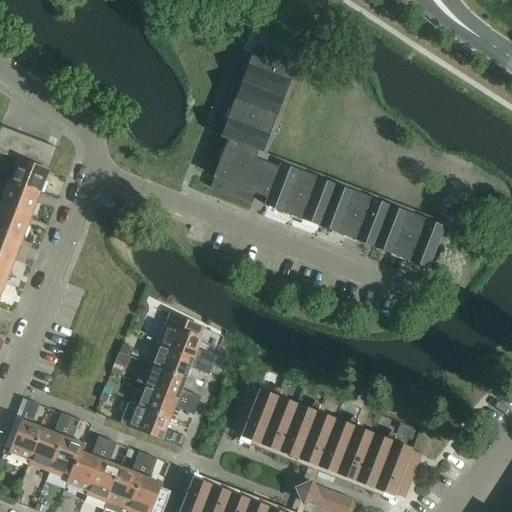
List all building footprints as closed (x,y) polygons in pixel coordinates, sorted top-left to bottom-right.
[(215,177),(211,189),(252,204),(256,193),(258,194),(259,189),(270,193),(266,205),(282,211),(284,212),(301,218),(302,219),(319,225),(320,226),(338,232),(338,233),(356,239),(357,240),(374,246),(375,246),(393,254),(411,260),(411,261),(429,268),(430,268),(445,229),(426,222),(408,215),(390,208),(389,207),(372,201),(371,200),(353,194),(353,193),(335,187),(334,186),(317,180),(316,179),(299,173),(297,172),(281,165),(279,170),(254,160),(257,151),(261,153),(272,125),(282,98),(292,71),(293,71),(303,44),(264,29),(253,56),(243,83),(232,110),(222,137),(230,140),(215,177)] [(2,126),(0,131),(0,150),(5,152),(13,130),(2,126)] [(13,130),(5,152),(16,157),(24,135),(13,130)] [(24,135),(16,157),(27,161),(35,139),(24,135)] [(35,139),(27,161),(38,165),(46,143),(35,139)] [(46,143),(38,165),(50,170),(59,148),(58,148),(46,143)] [(19,159),(10,182),(41,194),(49,172),(50,171),(19,159)] [(1,179),(0,182),(0,188),(7,191),(2,205),(32,216),(41,194),(10,182),(1,179)] [(2,205),(0,208),(0,229),(24,239),(32,216),(2,205)] [(0,229),(0,255),(15,261),(24,239),(0,229)] [(0,255),(0,281),(6,284),(15,261),(0,255)] [(166,324),(158,345),(214,366),(218,357),(198,350),(202,338),(201,337),(204,329),(205,328),(170,315),(166,324)] [(214,334),(210,340),(220,345),(223,338),(214,334)] [(123,344),(119,353),(130,357),(134,349),(123,344)] [(158,345),(151,365),(155,366),(154,366),(188,379),(192,368),(210,375),(211,375),(214,366),(158,345)] [(119,353),(115,364),(126,368),(130,357),(119,353)] [(154,366),(147,387),(199,407),(202,398),(183,391),(188,379),(154,366)] [(114,367),(111,373),(120,376),(122,370),(114,367)] [(106,387),(104,393),(111,396),(113,390),(106,387)] [(139,406),(139,407),(172,419),(176,408),(194,415),(195,416),(199,407),(147,387),(139,406)] [(250,389),(233,432),(243,435),(259,392),(250,389)] [(243,435),(242,437),(395,497),(396,495),(412,452),(413,450),(260,391),(259,392),(243,435)] [(104,393),(101,400),(108,403),(111,396),(104,393)] [(31,402),(11,453),(32,461),(44,429),(33,425),(40,406),(40,405),(31,402)] [(130,403),(122,424),(182,447),(183,447),(187,438),(186,437),(168,430),(172,419),(139,407),(139,406),(130,403)] [(32,461),(30,465),(50,473),(72,417),(62,414),(62,415),(55,434),(44,429),(32,461)] [(72,417),(50,473),(70,480),(72,477),(81,453),(82,453),(85,445),(73,441),(77,429),(81,421),(72,417)] [(70,480),(69,484),(89,492),(109,441),(100,437),(99,437),(92,457),(82,453),(81,453),(72,477),(70,480)] [(89,492),(87,496),(107,503),(121,468),(110,464),(117,445),(118,444),(109,441),(89,492)] [(412,452),(396,495),(405,499),(422,456),(412,452)] [(107,503),(105,509),(112,511),(127,511),(129,507),(149,456),(140,453),(136,462),(132,472),(121,468),(107,503)] [(129,507),(127,511),(162,511),(171,492),(161,488),(162,484),(161,484),(150,479),(157,459),(149,456),(129,507)] [(277,511),(193,479),(180,511),(277,511)] [(309,482),(295,488),(301,502),(302,502),(302,503),(306,504),(307,504),(308,504),(328,511),(354,511),(356,508),(353,500),(316,485),(315,485),(314,484),(310,482),(310,483),(309,482)]
